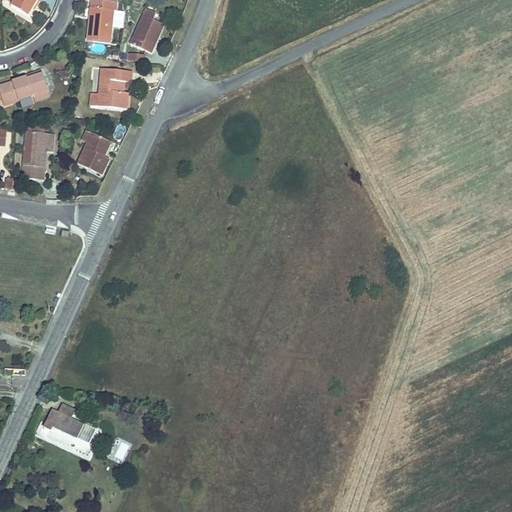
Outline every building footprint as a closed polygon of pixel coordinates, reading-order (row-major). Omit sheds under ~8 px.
[(15,0),(11,7),(27,16),(35,2),(38,4),(40,0),(15,0)] [(91,20),(90,38),(112,40),(114,10),(120,10),(120,2),(96,0),(92,0),(92,8),(94,8),(93,20),(91,20)] [(149,7),(132,42),(152,52),(156,44),(153,43),(157,33),(160,35),(165,23),(155,19),(158,12),(149,7)] [(127,51),(126,60),(143,62),(143,53),(127,51)] [(93,92),(92,105),(128,108),(129,93),(118,92),(118,81),(131,82),(132,70),(103,68),(101,92),(93,92)] [(7,104),(32,95),(32,94),(47,89),(42,73),(28,78),(26,76),(0,85),(7,104)] [(32,94),(32,95),(35,102),(50,96),(47,89),(32,94)] [(32,98),(20,102),(22,108),(34,104),(32,98)] [(0,129),(0,144),(8,144),(8,130),(0,129)] [(44,151),(46,134),(27,133),(24,178),(45,179),(47,152),(44,151)] [(52,134),(46,134),(44,151),(47,152),(51,152),(52,134)] [(93,134),(80,163),(103,173),(109,158),(102,155),(108,140),(93,134)] [(51,408),(42,426),(50,430),(53,426),(89,442),(95,427),(70,416),(74,408),(60,402),(56,410),(51,408)]
